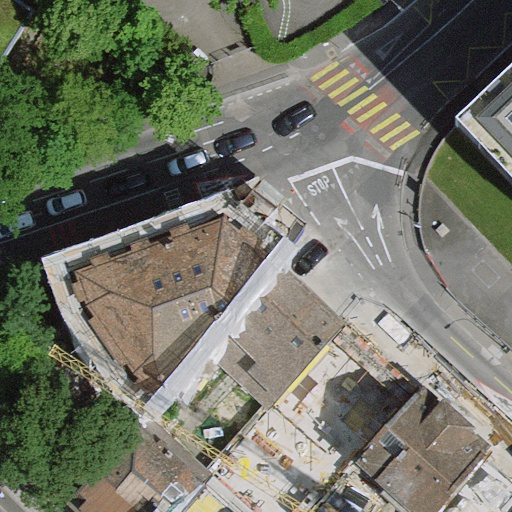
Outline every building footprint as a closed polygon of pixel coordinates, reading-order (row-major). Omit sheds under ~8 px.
[(0,0),(0,73),(39,13),(18,0),(0,0)] [(511,76),(458,128),(511,184),(511,76)] [(164,400),(209,348),(276,265),(226,225),(80,277),(92,310),(141,381),(164,400)] [(344,331),(276,265),(209,348),(275,408),(344,331)] [(299,464),(331,492),(358,461),(418,396),(386,368),(299,464)] [(358,461),(396,495),(414,511),(438,511),(485,458),(418,396),(358,461)] [(88,511),(180,511),(205,485),(142,424),(76,501),(88,511)] [(247,444),(208,487),(237,511),(312,511),(318,505),(247,444)] [(504,511),(511,503),(511,479),(485,458),(438,511),(504,511)] [(331,492),(318,505),(312,511),(379,511),(396,495),(358,461),(331,492)] [(237,511),(208,487),(205,485),(180,511),(237,511)]
